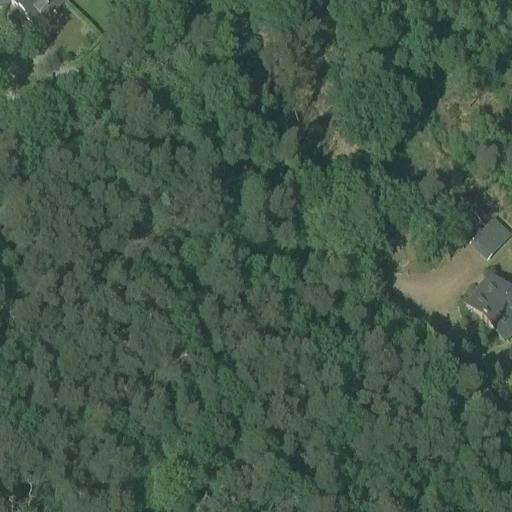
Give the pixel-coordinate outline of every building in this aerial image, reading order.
[(33,28),(62,0),(15,0),(11,5),(33,28)] [(464,241),(480,223),(468,212),(452,230),(464,241)] [(486,265),(511,238),(494,222),(468,249),(486,265)] [(504,343),(511,334),(511,301),(490,282),(466,308),(504,343)] [(502,371),(511,384),(511,364),(511,363),(502,371)]
